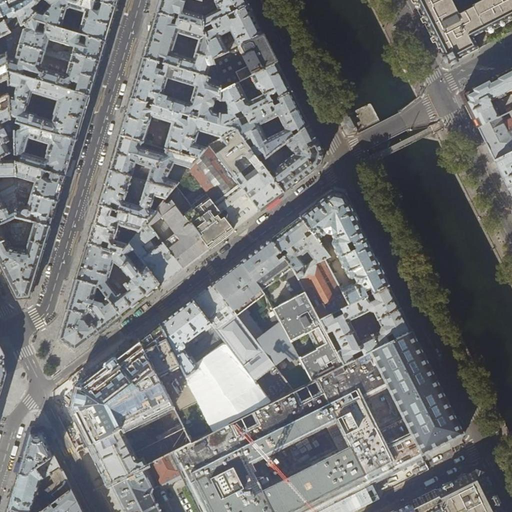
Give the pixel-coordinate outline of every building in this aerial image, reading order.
[(0,0),(0,12),(10,32),(30,20),(37,13),(42,8),(38,4),(35,0),(20,0),(11,4),(8,0),(0,0)] [(90,0),(48,0),(47,2),(51,5),(50,7),(43,14),(37,13),(30,20),(60,29),(66,10),(70,8),(84,13),(78,34),(106,43),(107,39),(116,8),(90,0)] [(196,0),(201,1),(200,0),(160,0),(156,14),(202,28),(202,16),(182,9),(185,0),(196,0)] [(246,0),(200,0),(201,1),(202,16),(202,28),(203,28),(227,16),(233,13),(249,5),(246,0)] [(413,0),(435,43),(438,49),(441,48),(449,65),(479,49),(473,37),(479,34),(486,31),(486,32),(511,19),(511,0),(483,0),(473,6),(474,7),(466,11),(461,14),(459,12),(452,0),(413,0)] [(254,16),(249,5),(233,13),(236,18),(232,20),(229,20),(227,16),(203,28),(213,60),(263,34),(254,16)] [(0,112),(10,108),(8,73),(6,41),(5,35),(10,32),(0,12),(0,112)] [(213,60),(203,28),(202,28),(156,14),(149,36),(143,58),(221,81),(213,60)] [(78,34),(60,29),(30,20),(10,32),(5,35),(6,41),(45,52),(49,40),(74,47),(72,53),(100,62),(101,59),(106,43),(78,34)] [(276,59),(263,34),(213,60),(221,81),(220,92),(238,83),(245,80),(278,63),(276,59)] [(100,62),(72,53),(70,59),(45,52),(6,41),(8,73),(90,97),(97,73),(100,62)] [(136,82),(131,99),(146,104),(152,105),(182,115),(188,116),(219,126),(220,115),(214,112),(211,110),(214,100),(217,100),(220,101),(220,92),(221,81),(143,58),(136,82)] [(280,148),(286,143),(309,125),(303,113),(284,76),(278,63),(245,80),(247,83),(249,82),(251,88),(255,86),(257,89),(258,90),(259,90),(260,90),(262,95),(248,102),(238,83),(220,92),(220,101),(220,115),(219,126),(236,131),(247,145),(252,143),(254,147),(250,149),(261,163),(280,148)] [(511,68),(492,79),(461,95),(472,115),(478,128),(511,111),(511,68)] [(84,116),(90,97),(8,73),(10,108),(10,122),(14,123),(76,141),(84,116)] [(145,108),(146,104),(131,99),(124,121),(119,136),(142,143),(158,147),(158,144),(151,142),(152,141),(144,139),(151,116),(172,123),(164,149),(165,150),(180,154),(182,149),(189,152),(188,156),(198,159),(207,148),(195,144),(199,131),(222,138),(236,131),(219,126),(188,116),(187,121),(181,119),(182,115),(152,105),(150,110),(145,108)] [(7,137),(14,133),(14,123),(10,122),(10,108),(0,112),(0,158),(15,151),(14,138),(9,141),(7,137)] [(511,111),(478,128),(491,153),(494,160),(511,151),(511,111)] [(341,119),(347,132),(355,129),(348,116),(341,119)] [(76,141),(14,123),(14,133),(14,138),(15,151),(15,162),(65,177),(72,154),(76,141)] [(312,131),(309,125),(286,143),(293,154),(288,159),(280,148),(261,163),(283,193),(288,189),(292,186),(320,165),(322,158),(323,153),(312,131)] [(236,131),(222,138),(209,145),(259,211),(281,195),(283,193),(261,163),(250,149),(247,145),(236,131)] [(142,143),(119,136),(118,141),(109,171),(144,181),(146,182),(173,190),(176,186),(189,170),(198,159),(188,156),(180,154),(165,150),(164,154),(141,147),(142,143)] [(209,145),(207,148),(198,159),(189,170),(207,193),(235,230),(247,221),(259,211),(209,145)] [(0,191),(16,184),(15,162),(15,151),(0,158),(0,191)] [(511,151),(494,160),(497,166),(511,195),(511,151)] [(62,190),(65,177),(15,162),(16,184),(16,190),(58,202),(62,190)] [(138,201),(144,181),(109,171),(103,192),(99,206),(148,220),(156,210),(150,209),(154,195),(165,199),(168,196),(173,190),(146,182),(140,202),(138,201)] [(0,217),(0,218),(3,224),(17,217),(16,190),(16,184),(0,191),(0,217)] [(176,186),(173,190),(168,196),(209,250),(225,237),(230,233),(235,230),(207,193),(191,206),(176,186)] [(17,217),(50,228),(54,216),(58,202),(16,190),(17,217)] [(379,265),(356,219),(345,196),(339,194),(332,193),(300,218),(318,241),(327,235),(332,235),(334,240),(332,244),(349,278),(352,279),(354,278),(357,284),(342,291),(350,305),(370,295),(368,290),(373,288),(375,292),(389,285),(379,265)] [(209,250),(168,196),(165,199),(156,210),(148,220),(147,222),(183,269),(187,266),(205,252),(209,250)] [(147,222),(148,220),(99,206),(91,230),(87,244),(121,254),(128,244),(114,240),(119,225),(139,232),(147,222)] [(50,228),(17,217),(3,224),(0,225),(0,265),(0,266),(17,299),(23,298),(29,298),(50,228)] [(284,230),(270,240),(292,268),(305,292),(320,320),(350,305),(342,291),(338,284),(333,275),(325,259),(330,257),(318,241),(300,218),(284,230)] [(147,222),(139,232),(129,244),(161,286),(164,284),(183,269),(147,222)] [(256,251),(241,262),(265,294),(266,292),(264,289),(292,268),(270,240),(266,243),(256,251)] [(121,254),(87,244),(86,249),(80,266),(76,280),(98,286),(108,299),(121,316),(124,314),(150,294),(161,286),(129,244),(128,244),(121,254)] [(216,281),(212,284),(275,366),(287,358),(290,362),(299,357),(281,323),(263,334),(250,312),(251,312),(248,307),(266,296),(265,294),(241,262),(237,265),(216,281)] [(337,273),(333,275),(338,284),(342,283),(337,273)] [(86,316),(88,319),(99,333),(118,319),(121,316),(108,299),(102,304),(94,301),(98,286),(76,280),(72,295),(71,298),(67,310),(86,316)] [(196,296),(192,300),(254,381),(275,366),(212,284),(196,296)] [(389,285),(375,292),(370,295),(350,305),(320,320),(345,366),(370,353),(413,331),(405,316),(400,307),(389,285)] [(305,292),(274,310),(281,323),(299,357),(312,382),(345,366),(320,320),(305,292)] [(169,317),(160,324),(213,431),(271,403),(254,381),(192,300),(188,303),(169,317)] [(85,322),(86,316),(67,310),(65,319),(64,322),(58,340),(75,351),(86,343),(99,333),(88,319),(86,324),(85,322)] [(150,332),(139,340),(192,442),(213,431),(160,324),(155,328),(150,332)] [(370,353),(421,455),(422,456),(426,454),(446,444),(465,434),(417,340),(413,331),(370,353)] [(87,380),(80,385),(80,389),(80,394),(79,399),(78,403),(76,408),(74,412),(76,417),(97,458),(109,484),(174,451),(192,442),(139,340),(121,353),(109,363),(87,380)] [(417,457),(421,455),(370,353),(345,366),(312,382),(271,403),(213,431),(192,442),(174,451),(187,475),(205,511),(309,511),(313,510),(325,504),(336,499),(368,483),(367,482),(372,479),(414,459),(416,458),(417,457)] [(72,413),(74,412),(76,408),(78,403),(79,399),(80,394),(80,389),(80,385),(79,384),(76,386),(73,398),(71,409),(72,413)] [(20,457),(23,458),(30,434),(43,433),(48,443),(49,445),(51,444),(44,430),(38,430),(30,431),(27,434),(20,457)] [(54,456),(49,445),(48,443),(43,433),(30,434),(23,458),(22,460),(18,474),(25,476),(35,469),(36,468),(37,465),(39,462),(40,462),(41,462),(42,461),(43,460),(45,461),(46,461),(54,456)] [(160,488),(187,475),(174,451),(109,484),(123,511),(160,511),(151,493),(152,489),(159,486),(160,488)] [(61,468),(54,456),(46,461),(36,468),(35,469),(25,476),(18,474),(17,477),(8,509),(17,511),(40,511),(50,505),(56,501),(71,490),(61,468)] [(502,511),(481,468),(445,486),(458,511),(465,511),(469,510),(469,511),(502,511)] [(422,497),(411,503),(414,511),(458,511),(445,486),(422,497)] [(82,511),(81,509),(71,490),(56,501),(59,506),(54,510),(50,505),(40,511),(63,511),(67,509),(69,511),(82,511)] [(406,505),(392,511),(414,511),(411,503),(406,505)]
